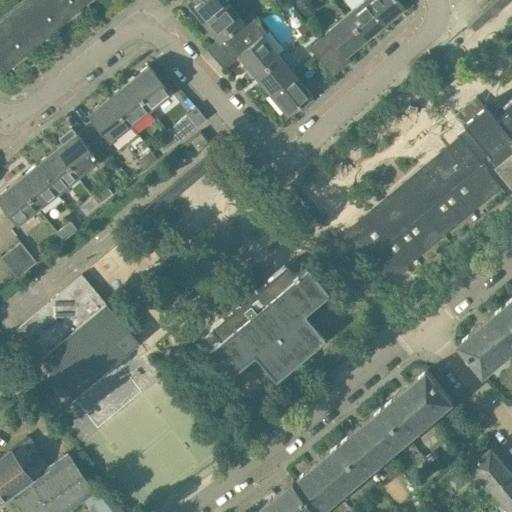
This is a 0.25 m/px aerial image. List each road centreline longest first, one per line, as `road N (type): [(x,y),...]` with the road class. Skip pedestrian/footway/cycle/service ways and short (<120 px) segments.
road 1 (residential): [(277,160),(150,28),(132,28),(22,114),(6,121),(0,113)]
road 2 (residential): [(191,511),(424,327)]
road 3 (residential): [(277,160),(296,154),(436,28),(435,0)]
road 4 (residential): [(424,327),(511,432)]
